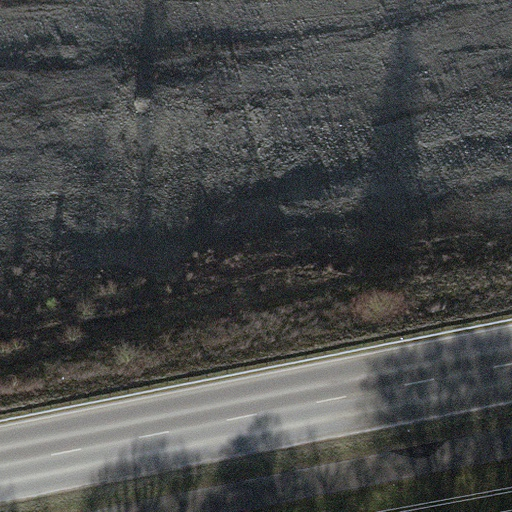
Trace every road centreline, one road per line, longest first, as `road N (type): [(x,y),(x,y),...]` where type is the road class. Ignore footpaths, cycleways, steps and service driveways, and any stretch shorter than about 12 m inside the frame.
road 1 (track): [(434,0),(443,146),(371,199),(174,218),(0,214)]
road 2 (primary): [(0,466),(511,364)]
